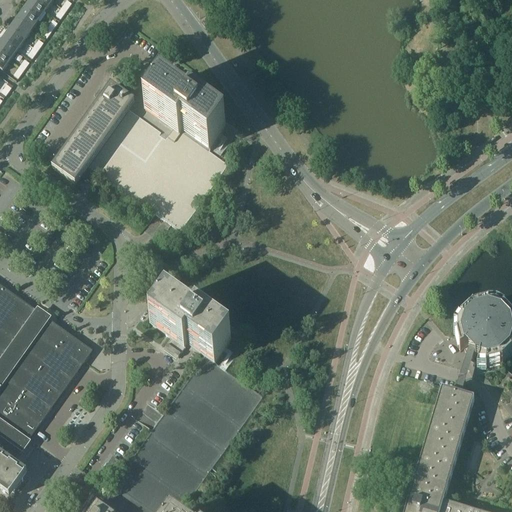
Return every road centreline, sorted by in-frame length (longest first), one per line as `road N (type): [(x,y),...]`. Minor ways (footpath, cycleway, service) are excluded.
road 1 (unclassified): [(34,511),(114,399),(120,248),(112,229),(7,151),(73,55),(124,0)]
road 2 (tertiary): [(396,251),(309,189),(170,0)]
road 3 (tertiary): [(396,251),(352,338),(313,511)]
road 4 (tertiary): [(325,511),(372,346)]
road 5 (tertiary): [(511,152),(435,208),(396,251)]
road 6 (tertiary): [(418,269),(461,222),(511,185)]
